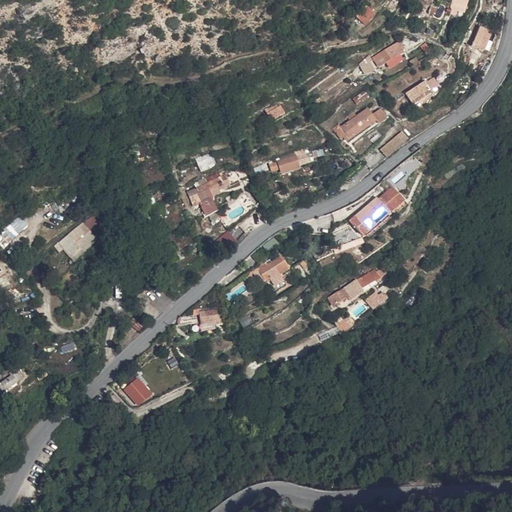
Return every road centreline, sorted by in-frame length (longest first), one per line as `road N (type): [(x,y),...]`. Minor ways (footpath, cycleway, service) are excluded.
road 1 (secondary): [(0,511),(33,447),(65,411),(260,234),(345,197),(473,102),(499,70),(511,34)]
road 2 (secondary): [(511,488),(321,501),(269,491),(227,511)]
